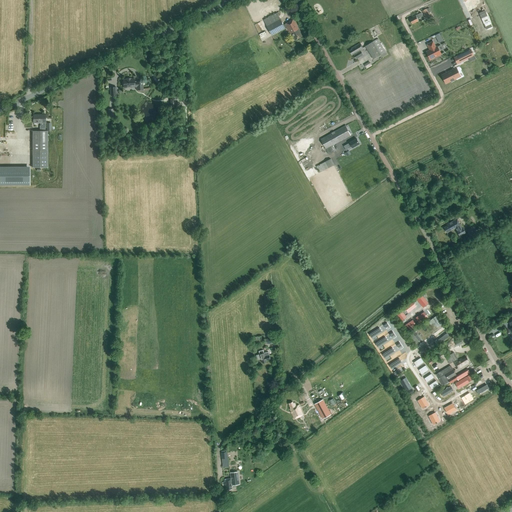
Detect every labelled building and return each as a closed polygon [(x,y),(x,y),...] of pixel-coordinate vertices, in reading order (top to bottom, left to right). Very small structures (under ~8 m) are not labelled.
[(429,8),(426,9),(422,11),(425,18),(430,16),(428,13),(431,12),(429,8)] [(263,20),(272,36),(286,29),(277,13),(263,20)] [(421,13),(414,17),(409,19),(412,24),(418,21),(417,19),(423,16),(421,13)] [(292,33),(295,40),(302,36),(299,29),(294,19),(285,24),(291,34),(292,33)] [(385,52),(378,39),(365,46),(373,59),(385,52)] [(433,42),(427,45),(430,50),(426,52),(430,60),(441,54),(437,46),(436,47),(433,42)] [(364,49),(360,43),(351,48),(352,49),(350,51),(352,55),(353,54),(356,59),(363,55),(361,51),(364,49)] [(471,50),(459,56),(462,61),(470,57),(469,55),(472,53),(471,50)] [(445,73),(444,71),(449,68),(447,64),(435,71),(438,76),(445,73)] [(459,77),(456,70),(453,72),(452,70),(452,71),(442,75),(446,83),(451,81),(452,81),(454,80),(454,79),(459,77)] [(134,82),(134,79),(123,80),(124,88),(137,87),(137,90),(143,89),(142,81),(134,82)] [(33,168),(48,168),(48,131),(45,131),(45,123),(46,123),(46,115),(33,115),(33,123),(40,123),(40,126),(40,131),(32,131),(33,168)] [(346,126),(321,139),(329,154),(334,152),(331,146),(351,135),(346,126)] [(344,146),(345,149),(346,151),(352,147),(353,148),(359,144),(357,139),(350,142),(350,143),(344,146)] [(305,152),(307,151),(308,149),(309,147),(309,145),(308,143),(307,142),(305,141),(303,140),(301,141),(299,142),(298,143),(297,145),(297,147),(298,149),(299,151),(301,152),(303,152),(305,152)] [(324,170),(329,168),(334,165),(331,159),(321,164),(316,166),(319,173),(324,170)] [(447,224),(448,226),(444,228),(447,232),(451,230),(452,230),(456,228),(457,231),(460,237),(466,233),(463,228),(462,229),(457,219),(447,224)] [(477,235),(472,227),(467,230),(472,238),(477,235)] [(478,236),(485,233),(481,227),(475,230),(478,236)] [(423,307),(428,303),(421,295),(416,299),(423,307)] [(404,307),(408,312),(416,306),(412,301),(404,307)] [(406,317),(400,310),(395,314),(401,321),(406,317)] [(428,317),(424,312),(416,318),(420,323),(428,317)] [(439,326),(442,324),(439,319),(436,316),(429,321),(431,325),(436,321),(439,326)] [(416,325),(413,320),(405,326),(408,331),(416,325)] [(428,321),(419,327),(421,331),(430,325),(428,321)] [(369,334),(371,338),(381,331),(379,328),(369,334)] [(410,335),(416,343),(419,341),(415,336),(418,334),(415,331),(410,335)] [(440,343),(449,336),(447,333),(438,340),(440,343)] [(375,343),(377,347),(387,340),(385,337),(375,343)] [(405,347),(402,349),(407,359),(410,357),(405,347)] [(382,354),(384,358),(394,351),(392,348),(382,354)] [(261,359),(262,359),(263,363),(267,362),(266,360),(270,359),(269,356),(268,356),(267,352),(264,353),(263,350),(259,351),(261,359)] [(450,364),(458,359),(454,352),(446,357),(450,364)] [(469,361),(467,357),(462,360),(461,359),(454,363),(458,369),(468,363),(467,362),(469,361)] [(389,365),(391,368),(401,362),(399,358),(389,365)] [(424,362),(421,358),(414,362),(417,367),(424,362)] [(429,370),(426,365),(419,370),(422,374),(429,370)] [(442,386),(449,382),(450,383),(458,379),(456,376),(456,375),(456,374),(451,365),(438,373),(436,374),(442,386)] [(456,376),(458,380),(470,373),(468,369),(456,376)] [(431,374),(425,378),(427,383),(434,378),(431,374)] [(455,383),(458,389),(469,382),(466,377),(455,383)] [(399,381),(405,392),(410,389),(404,378),(399,381)] [(439,385),(436,381),(429,385),(432,390),(439,385)] [(476,391),(478,394),(489,388),(487,385),(476,391)] [(443,397),(454,390),(451,386),(440,392),(443,397)] [(468,388),(474,399),(478,397),(472,386),(468,388)] [(417,402),(414,398),(423,393),(421,390),(409,396),(413,404),(417,402)] [(461,398),(465,404),(473,399),(469,393),(461,398)] [(423,410),(429,406),(425,398),(418,401),(423,410)] [(315,404),(323,419),(331,414),(323,399),(315,404)] [(293,402),(289,404),(291,409),(290,409),(294,419),(303,415),(299,405),(296,407),(295,403),(294,404),(293,402)] [(444,408),(448,414),(456,410),(453,403),(444,408)] [(431,425),(438,421),(433,413),(427,417),(431,425)] [(303,416),(305,423),(316,421),(314,414),(303,416)] [(317,422),(308,426),(309,430),(319,426),(317,422)] [(231,479),(225,479),(225,482),(223,482),(223,485),(226,485),(226,488),(228,488),(228,490),(232,489),(231,485),(234,485),(239,484),(238,472),(231,473),(231,479)]
